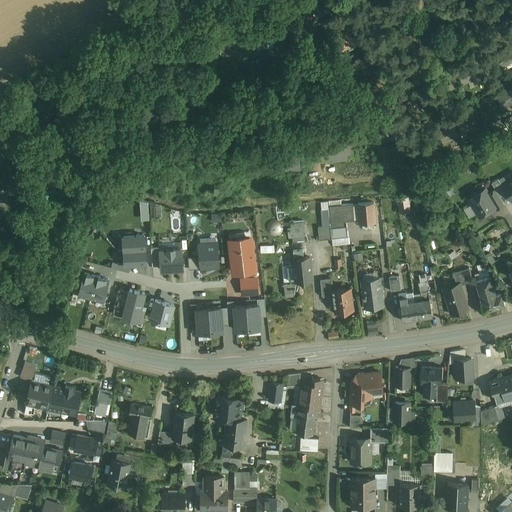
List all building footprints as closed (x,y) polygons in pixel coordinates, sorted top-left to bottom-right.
[(247,11),(241,0),(224,0),(234,19),(247,11)] [(336,0),(324,0),(321,2),(326,11),(339,4),(336,0)] [(437,0),(431,0),(425,4),(432,15),(442,8),(437,0)] [(487,0),(486,0),(476,6),(481,15),(492,9),(487,0)] [(396,12),(375,20),(380,33),(401,24),(396,12)] [(207,19),(196,14),(189,35),(191,36),(200,39),(207,19)] [(355,25),(341,33),(345,43),(360,36),(355,25)] [(503,25),(491,32),(496,41),(508,34),(503,25)] [(221,30),(223,55),(274,51),(272,26),(221,30)] [(458,34),(453,27),(444,32),(449,40),(458,34)] [(182,42),(167,33),(162,42),(176,51),(182,42)] [(487,37),(481,40),(484,48),(490,44),(487,37)] [(406,41),(391,46),(393,56),(409,52),(407,43),(406,41)] [(511,53),(496,63),(495,63),(499,73),(511,65),(511,53)] [(367,55),(353,63),(358,72),(372,63),(367,55)] [(419,56),(408,60),(412,71),(423,67),(419,56)] [(131,66),(121,57),(109,69),(119,78),(131,66)] [(477,60),(456,70),(463,87),(465,87),(468,85),(485,78),(477,60)] [(456,70),(438,78),(445,95),(463,87),(456,70)] [(93,78),(78,85),(83,94),(97,88),(93,78)] [(144,80),(127,81),(128,94),(145,93),(144,80)] [(432,81),(416,88),(421,101),(438,94),(432,81)] [(511,86),(496,95),(503,107),(511,102),(511,86)] [(187,87),(179,90),(182,102),(191,99),(187,87)] [(211,89),(205,105),(214,109),(219,92),(211,89)] [(288,93),(277,96),(280,113),(292,110),(288,93)] [(425,113),(415,95),(405,101),(415,119),(425,113)] [(313,96),(301,98),(304,117),(316,115),(313,96)] [(493,97),(477,106),(483,119),(499,110),(493,97)] [(102,98),(94,109),(103,116),(111,105),(102,98)] [(273,117),(261,101),(252,109),(265,125),(273,117)] [(160,117),(149,106),(140,114),(151,126),(160,117)] [(232,108),(222,112),(231,133),(240,128),(232,108)] [(35,111),(16,109),(14,124),(33,127),(35,111)] [(64,112),(57,115),(59,119),(51,122),(59,140),(77,131),(76,128),(79,127),(72,112),(66,115),(64,112)] [(473,112),(457,120),(463,133),(467,131),(479,125),(473,112)] [(454,121),(441,128),(438,129),(444,142),(460,135),(454,121)] [(113,124),(100,130),(105,142),(117,136),(119,135),(113,124)] [(350,133),(320,136),(322,147),(351,145),(351,141),(350,133)] [(195,143),(191,144),(193,151),(203,147),(199,134),(193,136),(195,143)] [(42,135),(24,144),(29,156),(47,147),(42,135)] [(432,137),(421,137),(423,156),(432,154),(432,137)] [(68,142),(48,151),(54,163),(73,154),(68,142)] [(161,147),(150,145),(148,162),(159,163),(161,147)] [(134,171),(121,162),(115,171),(128,180),(134,171)] [(54,163),(36,172),(41,184),(59,175),(54,163)] [(511,179),(502,185),(511,200),(511,199),(511,179)] [(85,188),(73,187),(73,207),(85,207),(85,188)] [(485,188),(477,193),(475,192),(471,194),(471,197),(469,198),(480,216),(495,207),(496,206),(488,193),(485,188)] [(505,204),(495,189),(488,193),(496,206),(495,207),(497,209),(505,204)] [(405,197),(397,198),(400,212),(411,210),(408,196),(405,197)] [(161,217),(161,203),(151,203),(151,217),(161,217)] [(374,203),(358,204),(360,222),(362,222),(373,221),(376,221),(374,203)] [(353,204),(329,206),(331,223),(346,221),(355,221),(353,204)] [(62,211),(47,218),(51,227),(66,220),(62,211)] [(346,221),(331,223),(331,225),(332,238),(348,237),(346,221)] [(9,225),(0,223),(0,237),(6,239),(9,225)] [(331,225),(318,227),(320,240),(332,238),(331,225)] [(304,234),(292,236),(293,242),(305,241),(304,234)] [(146,249),(145,235),(123,236),(124,250),(146,249)] [(251,238),(230,241),(234,270),(255,268),(251,238)] [(36,244),(22,241),(21,245),(24,246),(23,251),(34,254),(36,244)] [(217,242),(199,243),(201,268),(219,266),(217,242)] [(159,248),(161,271),(185,269),(183,246),(159,248)] [(147,263),(146,249),(124,250),(125,264),(147,263)] [(310,256),(294,258),(296,281),(312,280),(310,256)] [(469,268),(462,270),(467,283),(473,281),(469,268)] [(462,270),(453,273),(457,284),(460,283),(461,285),(467,283),(462,270)] [(103,300),(109,279),(85,272),(79,293),(103,300)] [(488,276),(477,279),(476,279),(476,280),(475,280),(479,293),(495,289),(491,278),(489,279),(488,276)] [(331,277),(320,279),(322,295),(329,295),(328,290),(332,290),(331,277)] [(380,277),(362,280),(364,294),(361,294),(361,296),(364,296),(365,307),(383,305),(380,277)] [(286,297),(297,295),(295,282),(284,284),(286,297)] [(457,284),(444,288),(444,287),(443,287),(452,314),(468,309),(461,285),(460,283),(457,284)] [(122,316),(139,321),(147,291),(130,287),(122,316)] [(332,290),(328,290),(329,295),(330,306),(335,305),(336,311),(337,314),(345,313),(344,310),(353,309),(351,287),(332,290)] [(495,289),(479,293),(484,311),(500,306),(497,298),(501,297),(500,293),(496,294),(495,289)] [(428,290),(420,292),(422,299),(415,300),(418,319),(433,317),(428,290)] [(408,301),(406,293),(398,294),(403,321),(418,319),(415,300),(408,301)] [(260,297),(246,298),(249,336),(262,335),(260,297)] [(233,337),(249,336),(246,298),(231,298),(233,337)] [(174,304),(156,299),(151,317),(169,322),(174,304)] [(226,338),(222,300),(208,302),(212,339),(226,338)] [(208,302),(193,303),(197,341),(212,339),(208,302)] [(381,321),(368,322),(369,335),(382,333),(381,321)] [(465,349),(455,351),(456,359),(466,358),(465,349)] [(415,357),(401,358),(398,367),(410,367),(409,372),(415,372),(415,357)] [(466,358),(456,359),(456,363),(457,378),(465,377),(473,377),(471,358),(466,358)] [(29,377),(30,368),(36,369),(37,362),(25,360),(22,376),(29,377)] [(442,367),(422,365),(421,382),(425,382),(424,394),(436,395),(437,395),(437,383),(441,383),(442,367)] [(398,367),(396,367),(395,384),(409,384),(409,372),(410,367),(398,367)] [(380,371),(357,374),(352,379),(351,402),(362,403),(362,402),(364,403),(366,402),(368,401),(370,399),(371,397),(371,392),(382,391),(380,371)] [(301,372),(289,373),(287,384),(299,385),(301,372)] [(511,374),(499,378),(502,389),(504,398),(505,398),(511,396),(511,374)] [(52,384),(43,382),(32,379),(27,399),(28,399),(32,400),(33,400),(47,403),(46,407),(48,408),(53,384),(52,384)] [(322,381),(312,379),(311,384),(302,382),(299,405),(299,404),(316,407),(319,407),(322,381)] [(283,382),(271,381),(269,399),(281,400),(283,382)] [(448,384),(441,383),(437,383),(437,395),(436,395),(436,401),(447,401),(448,384)] [(81,390),(53,385),(53,384),(48,408),(49,406),(61,408),(61,409),(61,410),(62,409),(77,412),(81,390)] [(113,391),(100,388),(97,400),(108,403),(111,403),(113,391)] [(502,389),(494,391),(497,400),(504,398),(502,389)] [(242,397),(217,394),(216,401),(215,401),(213,403),(212,407),(214,409),(215,409),(215,410),(220,411),(220,416),(227,417),(227,416),(240,418),(242,397)] [(108,403),(97,400),(95,411),(106,413),(108,403)] [(474,401),(454,402),(455,412),(455,420),(472,418),(475,418),(474,404),(474,401)] [(153,406),(131,402),(129,412),(132,413),(128,432),(148,436),(151,416),(153,406)] [(409,402),(395,402),(395,407),(395,420),(408,420),(409,402)] [(316,407),(299,404),(299,405),(293,404),(293,406),(292,406),(291,413),(292,413),(291,415),(298,416),(296,430),(313,433),(316,407)] [(480,407),(474,404),(475,418),(472,418),(472,419),(473,425),(481,425),(480,407)] [(495,406),(481,411),(482,425),(499,419),(495,406)] [(194,412),(176,410),(173,436),(174,436),(174,434),(190,436),(190,438),(191,438),(194,412)] [(361,414),(350,414),(350,427),(363,426),(363,417),(361,414)] [(240,418),(227,416),(227,417),(224,443),(244,446),(247,419),(240,418)] [(107,421),(90,420),(89,433),(104,433),(107,421)] [(117,422),(110,421),(108,428),(116,429),(117,422)] [(388,426),(370,427),(370,437),(370,441),(388,441),(388,426)] [(173,431),(160,429),(158,441),(173,443),(174,436),(173,436),(173,431)] [(67,434),(53,431),(51,443),(65,446),(67,434)] [(44,439),(29,435),(28,438),(14,435),(10,453),(8,452),(5,466),(21,470),(24,460),(34,462),(34,465),(57,470),(62,450),(43,446),(44,439)] [(97,438),(78,435),(75,449),(95,452),(97,438)] [(319,437),(301,436),(300,450),(318,451),(319,437)] [(370,437),(352,437),(352,462),(370,462),(370,441),(370,437)] [(452,453),(434,452),(434,470),(452,471),(452,453)] [(242,458),(222,456),(222,462),(241,465),(242,458)] [(131,461),(113,458),(108,483),(109,483),(109,481),(125,484),(124,486),(125,487),(131,461)] [(92,465),(73,461),(70,475),(90,479),(92,465)] [(184,472),(183,472),(183,484),(195,484),(195,472),(191,472),(184,472)] [(250,472),(237,472),(237,488),(247,488),(250,488),(250,472)] [(224,476),(205,476),(205,490),(201,490),(201,496),(201,508),(201,509),(227,509),(227,490),(224,490),(224,476)] [(375,477),(354,477),(355,487),(352,487),(352,505),(372,505),(372,496),(375,496),(375,477)] [(400,483),(400,484),(399,484),(400,506),(420,506),(420,493),(420,484),(400,483)] [(467,484),(448,483),(446,507),(466,508),(467,496),(466,496),(467,484)] [(32,484),(18,484),(14,494),(27,498),(32,484)] [(237,488),(233,488),(233,501),(247,501),(247,492),(247,488),(237,488)] [(9,511),(14,497),(0,492),(0,511),(9,511)] [(255,492),(247,492),(247,501),(255,501),(255,493),(255,492)] [(185,493),(162,493),(162,511),(185,511),(185,493)] [(276,511),(276,498),(257,498),(257,503),(257,511),(276,511)] [(62,511),(65,506),(45,500),(41,511),(62,511)]
